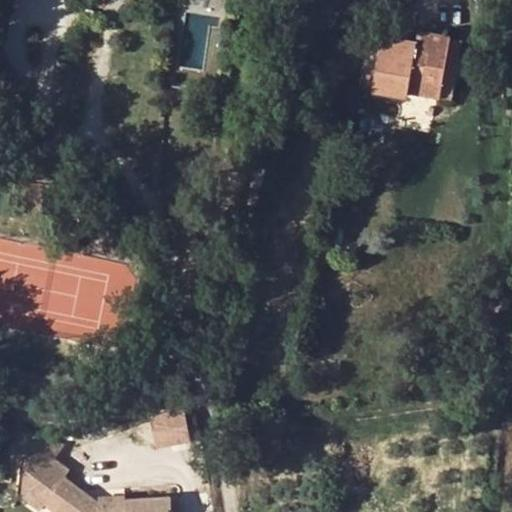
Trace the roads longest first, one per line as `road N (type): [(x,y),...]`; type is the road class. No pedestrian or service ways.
road 1 (residential): [(209,356),(285,31)]
road 2 (residential): [(0,406),(40,421),(106,418),(209,356)]
road 3 (residential): [(224,511),(209,356)]
road 4 (unknown): [(202,511),(181,473),(146,469),(104,481)]
